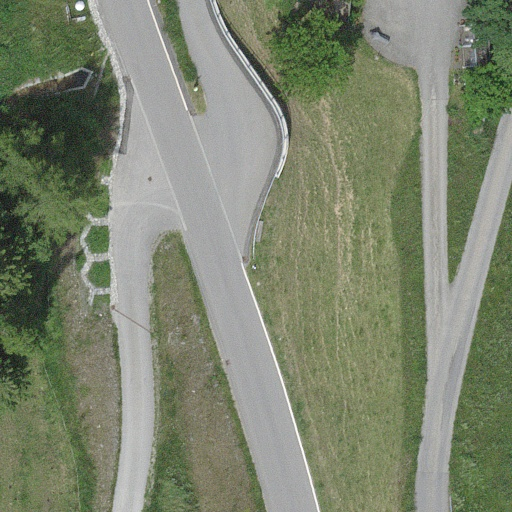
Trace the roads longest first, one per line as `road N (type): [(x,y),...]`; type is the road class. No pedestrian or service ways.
road 1 (residential): [(431,511),(441,392),(511,122)]
road 2 (track): [(125,511),(137,393),(128,240),(140,207),(186,169)]
road 3 (tertiary): [(290,511),(186,169)]
road 4 (residential): [(186,169),(235,145),(243,130),(190,0)]
road 5 (tertiary): [(186,169),(123,0)]
